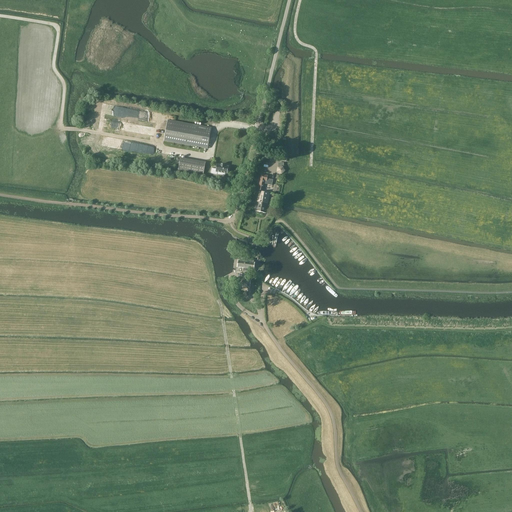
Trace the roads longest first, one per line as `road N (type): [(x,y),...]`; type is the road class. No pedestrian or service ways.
road 1 (track): [(0,15),(58,30),(53,67),(63,87),(61,127),(210,157),(223,126),(258,126)]
road 2 (unclassified): [(264,288),(263,320),(329,407),(337,465),(362,511)]
road 3 (unclassified): [(230,221),(289,0)]
road 4 (track): [(217,300),(249,511)]
